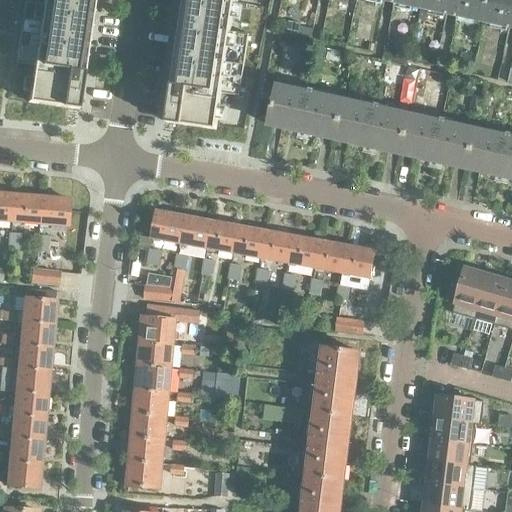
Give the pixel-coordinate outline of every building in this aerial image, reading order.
[(38,0),(24,0),(16,60),(34,62),(29,100),(79,107),(94,0),(43,0),(43,1),(38,0)] [(185,0),(168,120),(218,127),(224,90),(241,93),(250,31),(233,28),(236,0),(185,0)] [(422,0),(382,0),(421,8),(422,0)] [(488,0),(422,0),(421,8),(483,22),(488,0)] [(511,28),(511,0),(488,0),(483,22),(511,28)] [(314,28),(301,26),(299,35),(312,38),(314,28)] [(385,50),(383,59),(407,64),(409,55),(385,50)] [(336,140),(344,101),(276,85),(276,87),(277,87),(268,124),(267,124),(267,125),(336,140)] [(482,95),(472,93),(469,107),(479,109),(482,95)] [(410,115),(344,101),(336,140),(402,155),(410,115)] [(477,130),(410,115),(402,155),(468,170),(477,130)] [(468,170),(511,179),(511,138),(477,130),(468,170)] [(14,196),(0,194),(0,220),(12,221),(14,196)] [(12,221),(39,224),(41,198),(14,196),(12,221)] [(68,200),(41,198),(39,224),(66,226),(66,227),(67,227),(69,199),(68,199),(68,200)] [(181,243),(185,217),(160,213),(160,212),(158,212),(154,239),(155,239),(155,238),(181,243)] [(185,217),(181,243),(208,248),(212,222),(185,217)] [(212,222),(208,248),(235,253),(240,227),(212,222)] [(240,227),(235,253),(262,258),(267,232),(240,227)] [(267,232),(262,258),(289,263),(294,237),(267,232)] [(10,248),(20,248),(21,234),(11,233),(10,248)] [(36,269),(46,270),(49,235),(39,234),(36,269)] [(316,268),(321,242),(294,237),(289,263),(316,268)] [(343,273),(348,247),(321,242),(316,268),(343,273)] [(370,278),(370,279),(375,251),(374,252),(348,247),(343,273),(370,278)] [(161,252),(152,250),(150,265),(159,266),(161,252)] [(180,255),(176,278),(174,289),(173,290),(171,301),(180,302),(189,257),(180,255)] [(217,260),(206,258),(203,274),(214,276),(217,260)] [(244,266),(233,264),(230,280),(241,282),(244,266)] [(256,284),(265,286),(267,286),(270,270),(259,268),(256,284)] [(34,269),(33,269),(31,282),(32,282),(57,285),(59,272),(58,272),(34,269)] [(488,275),(466,269),(453,313),(475,320),(488,275)] [(149,285),(174,289),(176,278),(151,274),(149,285)] [(298,275),(287,274),(285,290),(295,292),(298,275)] [(488,275),(475,320),(495,326),(509,281),(488,275)] [(325,280),(314,278),(312,294),(323,296),(325,280)] [(511,282),(509,281),(495,326),(511,330),(511,282)] [(351,301),(353,285),(342,283),(339,298),(351,301)] [(173,290),(147,286),(145,300),(146,300),(146,299),(170,302),(171,302),(171,301),(173,290)] [(266,299),(255,297),(251,320),(262,322),(266,299)] [(23,322),(54,325),(56,302),(25,299),(23,322)] [(150,318),(176,321),(200,323),(202,311),(151,306),(150,318)] [(18,311),(0,309),(0,320),(17,322),(18,311)] [(176,321),(150,318),(145,318),(145,316),(144,316),(142,342),(174,345),(176,321)] [(362,335),(363,336),(365,322),(364,322),(339,319),(338,319),(337,332),(338,332),(341,333),(362,335)] [(23,322),(21,346),(52,349),(54,325),(23,322)] [(249,335),(231,333),(229,347),(247,349),(249,335)] [(1,334),(1,344),(16,345),(16,334),(1,334)] [(142,342),(140,366),(172,369),(174,345),(142,342)] [(19,369),(50,372),(52,349),(21,346),(19,369)] [(207,348),(197,347),(185,346),(184,354),(196,356),(196,357),(206,358),(207,348)] [(325,349),(317,413),(353,417),(361,353),(325,349)] [(451,365),(461,368),(464,357),(455,354),(451,365)] [(0,356),(0,367),(14,368),(14,358),(0,356)] [(470,371),(474,359),(464,357),(461,368),(470,371)] [(140,366),(137,390),(169,393),(172,369),(140,366)] [(502,380),(505,369),(496,366),(493,377),(502,380)] [(17,393),(47,395),(50,372),(19,369),(17,393)] [(511,383),(511,381),(511,370),(505,369),(502,380),(511,383)] [(194,380),(195,371),(182,370),(182,379),(194,380)] [(169,393),(137,390),(135,414),(167,417),(169,393)] [(14,416),(45,419),(47,395),(17,393),(14,416)] [(192,404),(193,395),(180,394),(179,403),(192,404)] [(436,419),(482,425),(485,402),(439,396),(436,419)] [(0,404),(0,415),(10,416),(10,405),(0,404)] [(353,417),(317,413),(309,477),(345,481),(353,417)] [(135,414),(133,438),(165,441),(167,417),(135,414)] [(12,439),(43,442),(45,419),(14,416),(12,439)] [(189,428),(190,419),(178,418),(177,427),(189,428)] [(433,440),(474,445),(476,425),(482,426),(482,425),(436,419),(433,440)] [(133,438),(131,462),(162,465),(165,441),(133,438)] [(10,463),(41,466),(43,442),(12,439),(10,463)] [(471,466),(474,445),(433,440),(430,462),(477,467),(471,466)] [(187,452),(188,443),(176,442),(175,451),(187,452)] [(162,465),(131,462),(128,488),(129,488),(129,487),(160,490),(162,465)] [(474,489),(477,467),(430,462),(428,484),(474,489)] [(41,466),(10,463),(8,486),(39,489),(41,466)] [(185,476),(186,468),(173,466),(173,475),(185,476)] [(216,473),(215,496),(228,496),(229,474),(216,473)] [(340,511),(345,481),(309,477),(304,511),(340,511)] [(474,489),(428,484),(425,505),(471,511),(474,489)] [(0,511),(37,511),(38,511),(12,510),(12,500),(0,499),(0,511)]
